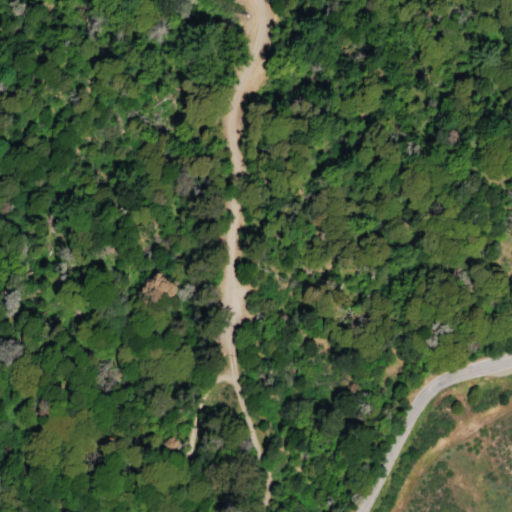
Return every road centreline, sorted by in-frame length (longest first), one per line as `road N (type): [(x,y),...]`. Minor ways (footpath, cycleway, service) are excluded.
road 1 (track): [(0,457),(147,494),(194,441),(211,373),(231,366),(259,452),(259,511)]
road 2 (tertiary): [(511,359),(441,381),(419,400),(360,511)]
